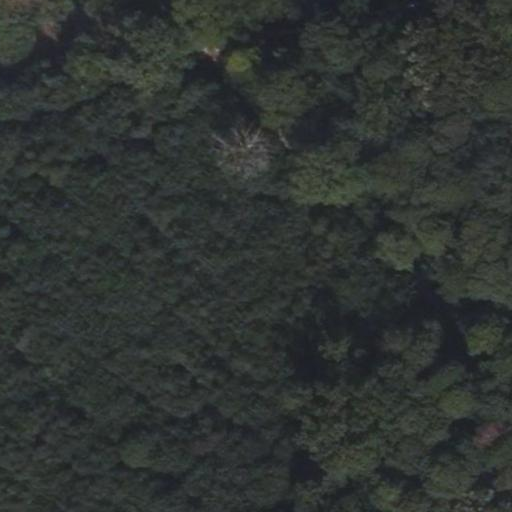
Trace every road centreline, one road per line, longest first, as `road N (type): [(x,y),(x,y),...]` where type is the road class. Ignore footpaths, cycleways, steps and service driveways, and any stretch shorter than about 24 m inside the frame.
road 1 (track): [(0,134),(209,49),(449,0)]
road 2 (track): [(209,49),(511,379)]
